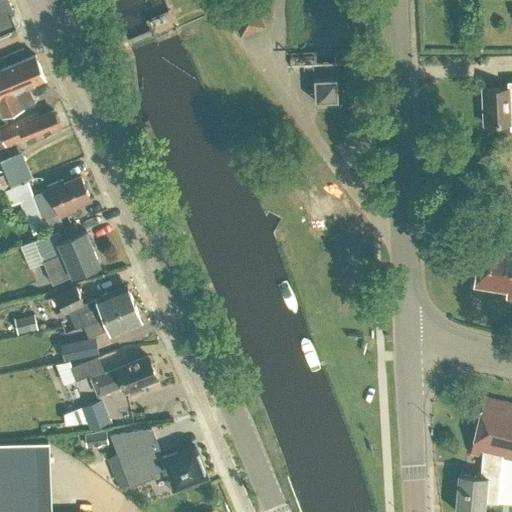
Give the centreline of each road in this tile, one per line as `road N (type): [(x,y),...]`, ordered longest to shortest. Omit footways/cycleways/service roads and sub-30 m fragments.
road 1 (secondary): [(275,511),(59,0)]
road 2 (tertiary): [(407,330),(392,0)]
road 3 (tertiary): [(414,511),(407,330)]
